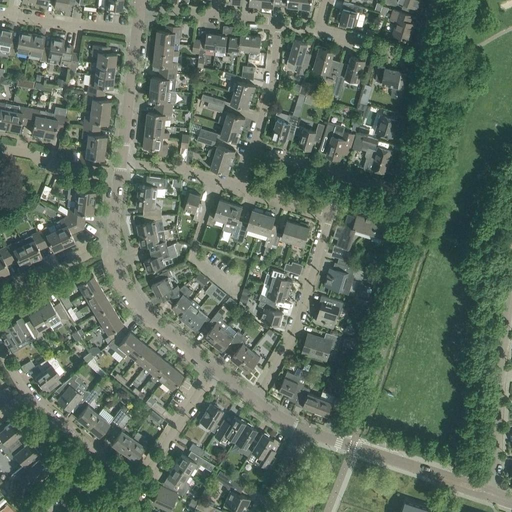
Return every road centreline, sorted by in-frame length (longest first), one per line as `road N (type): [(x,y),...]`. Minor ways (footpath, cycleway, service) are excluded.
road 1 (residential): [(256,401),(298,318),(330,215)]
road 2 (residential): [(341,175),(397,193),(421,58)]
road 3 (residential): [(214,366),(138,305),(114,243)]
road 4 (residential): [(492,490),(353,445)]
road 5 (residential): [(278,22),(139,5)]
road 6 (residential): [(136,34),(0,11)]
road 7 (residential): [(142,483),(214,366)]
road 8 (residential): [(116,165),(136,34)]
road 9 (residential): [(86,447),(27,397),(0,352)]
road 10 (residential): [(252,149),(278,22)]
road 11 (residential): [(240,187),(116,165)]
road 12 (residential): [(0,295),(114,243)]
